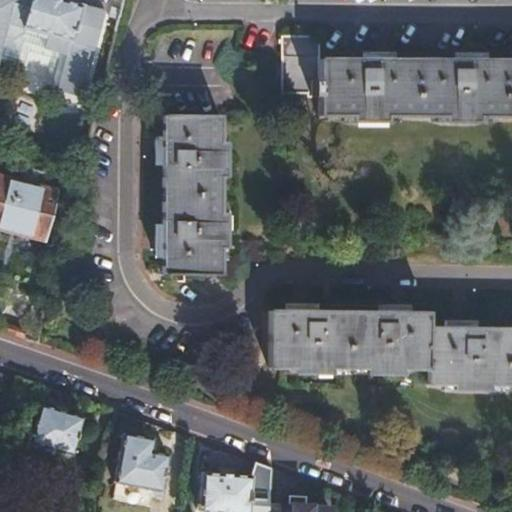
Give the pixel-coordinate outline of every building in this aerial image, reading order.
[(28,28),(51,34),(50,39),(47,48),(70,54),(60,88),(84,95),(84,97),(85,97),(110,4),(109,4),(109,5),(91,0),(86,0),(85,5),(67,0),(0,0),(0,60),(7,36),(17,38),(27,33),(28,28)] [(28,28),(27,33),(50,39),(51,34),(28,28)] [(303,96),(317,96),(317,56),(318,34),(280,33),(279,90),(303,90),(303,96)] [(0,71),(8,73),(17,38),(7,36),(0,60),(0,71)] [(360,57),(394,57),(393,46),(360,46),(360,57)] [(452,58),(486,58),(486,48),(451,48),(452,58)] [(317,56),(317,96),(316,114),(349,114),(349,120),(383,120),(383,114),(440,115),(440,121),(475,121),(475,115),(511,115),(511,58),(486,58),(452,58),(394,57),(360,57),(317,56)] [(164,117),(164,139),(164,174),(164,227),(164,261),(163,276),(219,276),(219,252),(226,252),(226,214),(220,214),(219,179),(226,179),(226,144),(219,144),(219,116),(164,117)] [(164,174),(164,139),(155,140),(155,174),(164,174)] [(0,173),(0,218),(25,225),(23,234),(48,241),(61,189),(0,173)] [(25,225),(0,218),(0,228),(23,234),(25,225)] [(164,261),(164,227),(155,227),(155,260),(164,261)] [(376,312),(411,311),(410,301),(375,302),(376,312)] [(288,304),(288,313),(321,313),(321,303),(288,304)] [(321,313),(288,313),(270,313),(269,368),(297,368),(296,374),(333,374),(333,368),(369,368),(369,374),(403,374),(403,368),(428,368),(427,327),(427,312),(411,311),(376,312),(321,313)] [(444,326),(478,326),(478,317),(444,317),(444,326)] [(427,327),(428,368),(428,384),(455,384),(455,390),(490,390),(490,383),(511,383),(511,325),(478,326),(444,326),(427,327)] [(35,382),(15,375),(7,405),(21,409),(29,405),(35,382)] [(38,406),(27,440),(69,453),(79,419),(38,406)] [(121,435),(113,482),(159,490),(165,456),(148,452),(150,440),(121,435)] [(268,467),(253,462),(250,476),(199,474),(198,511),(203,511),(265,511),(266,508),(268,473),(268,467)] [(268,473),(266,508),(285,509),(285,504),(285,496),(285,474),(268,473)]
